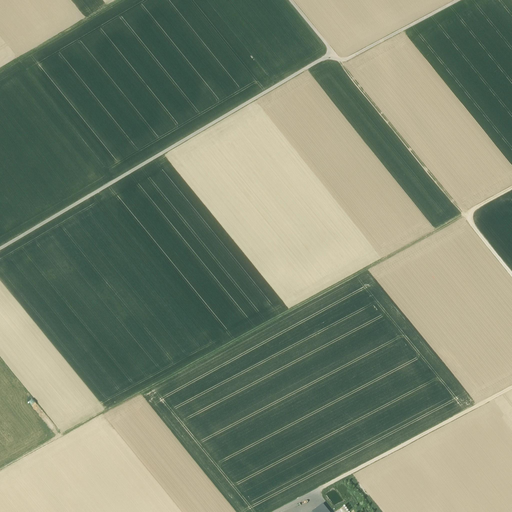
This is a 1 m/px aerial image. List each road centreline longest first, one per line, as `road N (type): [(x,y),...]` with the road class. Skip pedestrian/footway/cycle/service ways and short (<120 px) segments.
road 1 (track): [(465,216),(0,469)]
road 2 (track): [(458,0),(348,58),(320,59),(0,247)]
road 3 (track): [(511,391),(283,511)]
road 4 (track): [(465,216),(342,58)]
road 5 (track): [(0,74),(125,0)]
